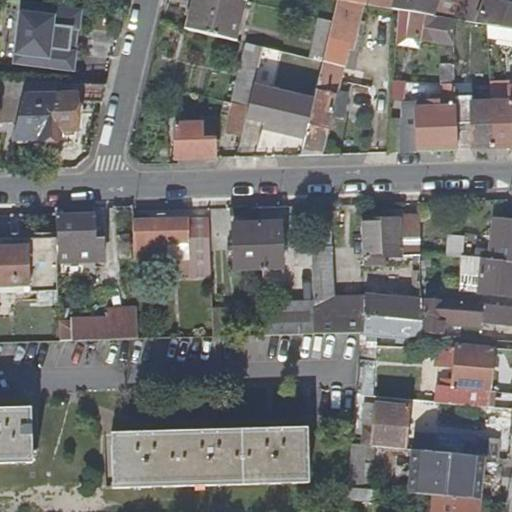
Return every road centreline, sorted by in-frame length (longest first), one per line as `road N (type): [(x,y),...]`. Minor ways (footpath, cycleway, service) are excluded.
road 1 (residential): [(110,184),(511,178)]
road 2 (residential): [(110,184),(149,0)]
